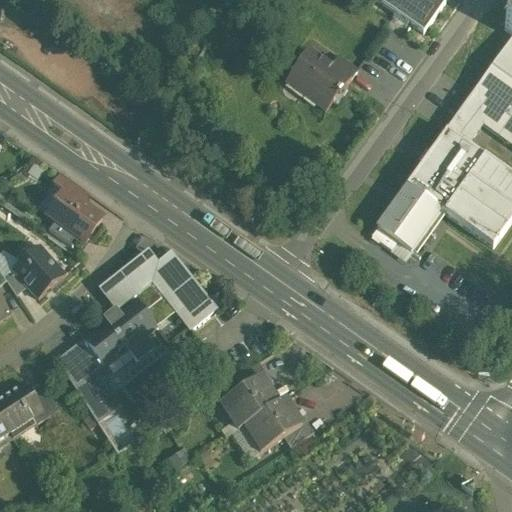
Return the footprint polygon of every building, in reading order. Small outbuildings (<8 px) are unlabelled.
[(375,0),(424,35),(448,0),(375,0)] [(511,19),(503,32),(511,37),(511,19)] [(511,41),(461,112),(482,126),(511,148),(511,41)] [(331,68),(309,52),(290,78),(304,88),(301,93),(328,113),(338,98),(339,99),(351,82),(331,68)] [(359,72),(339,58),(331,68),(351,82),(359,72)] [(461,112),(446,134),(466,149),(474,137),(482,126),(461,112)] [(511,182),(466,149),(446,134),(426,161),(406,189),(439,213),(494,253),(511,227),(511,182)] [(84,194),(61,178),(53,189),(63,195),(77,204),(84,194)] [(439,213),(406,189),(396,203),(391,211),(425,236),(439,213)] [(77,204),(63,195),(56,205),(57,211),(51,220),(56,223),(76,238),(85,244),(101,222),(77,204)] [(411,256),(425,236),(391,211),(377,231),(411,256)] [(69,249),(76,238),(56,223),(48,234),(69,249)] [(13,272),(12,273),(27,290),(38,302),(65,279),(39,249),(13,272)] [(185,279),(169,259),(158,268),(149,257),(143,262),(158,282),(153,286),(164,300),(175,315),(190,333),(213,315),(195,292),(198,289),(188,276),(185,279)] [(13,272),(1,258),(0,259),(0,275),(3,280),(12,273),(13,272)] [(143,262),(118,281),(133,301),(134,301),(153,286),(158,282),(143,262)] [(27,290),(12,273),(3,280),(6,284),(16,300),(27,290)] [(120,316),(84,343),(84,344),(98,363),(104,370),(127,353),(136,364),(138,362),(139,364),(150,356),(149,354),(151,352),(143,342),(157,331),(156,330),(145,315),(134,301),(133,301),(118,281),(102,293),(120,316)] [(164,300),(145,315),(156,330),(175,315),(164,300)] [(0,321),(9,316),(0,301),(0,321)] [(84,344),(71,354),(75,357),(76,357),(87,371),(98,363),(84,344)] [(71,361),(67,357),(57,364),(83,403),(94,396),(90,390),(81,376),(71,361)] [(87,371),(81,376),(90,390),(97,385),(109,376),(104,370),(98,363),(87,371)] [(258,366),(235,382),(242,391),(260,380),(261,381),(266,378),(258,366)] [(242,391),(219,406),(237,433),(242,430),(277,407),(261,381),(260,380),(242,391)] [(113,410),(97,385),(90,390),(94,396),(83,403),(91,417),(98,427),(117,455),(118,457),(142,441),(136,432),(134,434),(117,408),(113,410)] [(23,386),(0,400),(0,422),(10,437),(32,423),(34,427),(45,420),(33,400),(23,386)] [(55,413),(43,393),(33,400),(45,420),(55,413)] [(277,407),(242,430),(260,457),(283,442),(301,430),(300,428),(284,403),(277,407)] [(98,427),(91,417),(84,422),(90,432),(98,427)] [(0,443),(10,437),(0,422),(0,443)] [(301,430),(283,442),(290,452),(313,437),(306,425),(300,428),(301,430)]
